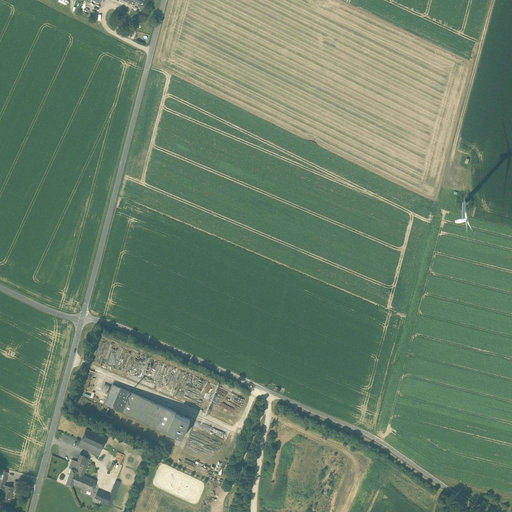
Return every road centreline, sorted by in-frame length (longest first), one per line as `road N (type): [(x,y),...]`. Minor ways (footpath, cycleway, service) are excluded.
road 1 (residential): [(82,319),(113,323),(371,434),(480,511)]
road 2 (unclassified): [(82,319),(164,0)]
road 3 (unknown): [(72,357),(233,426),(252,396),(250,382)]
road 4 (unclassified): [(32,511),(82,319)]
road 5 (track): [(270,391),(253,511)]
